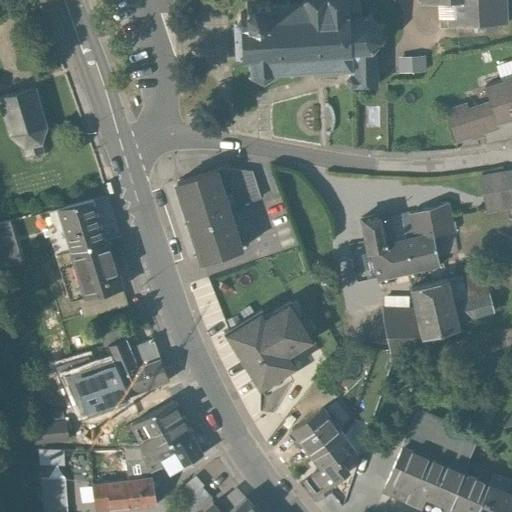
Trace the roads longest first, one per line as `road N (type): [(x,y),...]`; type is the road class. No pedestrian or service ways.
road 1 (secondary): [(119,143),(203,381),(286,511)]
road 2 (residential): [(511,156),(373,165),(153,134),(119,143)]
road 3 (secondary): [(63,0),(119,143)]
